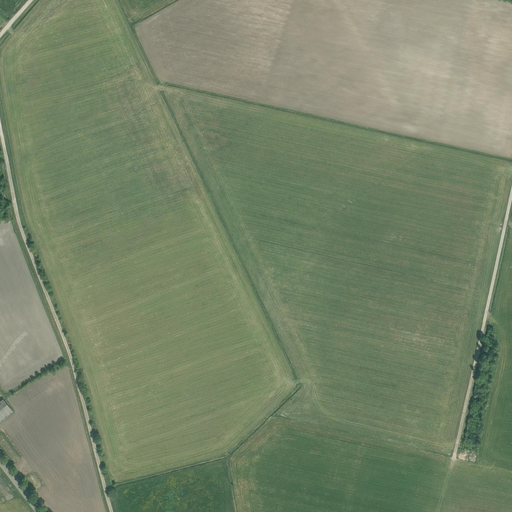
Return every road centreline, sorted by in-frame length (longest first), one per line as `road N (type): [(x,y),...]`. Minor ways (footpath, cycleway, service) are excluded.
road 1 (track): [(111,511),(72,357),(20,226),(0,126)]
road 2 (track): [(511,187),(456,447)]
